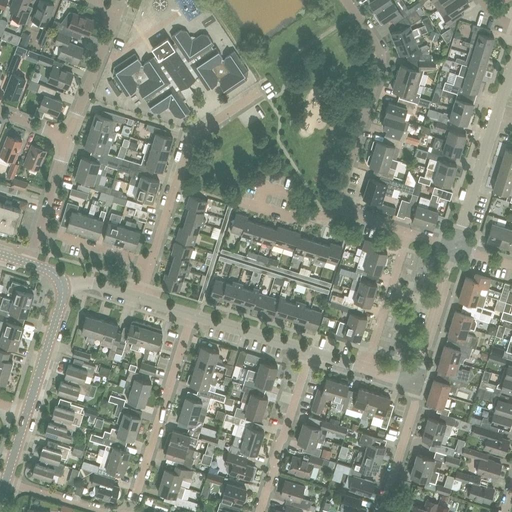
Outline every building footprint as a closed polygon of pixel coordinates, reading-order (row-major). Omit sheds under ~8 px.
[(29,0),(13,0),(10,9),(14,11),(12,17),(26,23),(32,6),(27,5),(29,0)] [(46,25),(54,5),(41,0),(40,0),(32,20),(46,25)] [(203,7),(200,8),(197,0),(186,0),(188,5),(185,6),(190,20),(206,14),(203,7)] [(371,0),(369,1),(376,12),(393,0),(371,0)] [(399,20),(406,16),(411,12),(402,0),(393,0),(376,12),(377,12),(375,13),(381,23),(390,17),(394,23),(399,20)] [(460,9),(469,3),(466,0),(451,0),(444,5),(444,4),(439,8),(437,9),(452,32),(455,23),(454,20),(463,14),(460,9)] [(416,9),(411,12),(406,16),(411,24),(421,17),(416,9)] [(94,21),(74,13),(70,12),(61,23),(54,20),(51,27),(72,36),(75,29),(88,35),(94,21)] [(471,38),(470,42),(490,48),(494,37),(488,35),(490,29),(473,24),(471,30),(473,31),(471,38)] [(395,44),(420,34),(417,27),(411,30),(409,26),(391,33),(395,44)] [(44,44),(49,30),(43,28),(38,42),(44,44)] [(439,28),(432,29),(433,36),(440,35),(439,28)] [(186,30),(180,29),(171,36),(175,42),(172,44),(167,36),(151,47),(156,54),(144,63),(143,65),(140,64),(141,62),(134,53),(114,66),(112,75),(126,95),(136,89),(136,87),(139,87),(139,90),(145,99),(148,97),(149,100),(147,102),(153,111),(159,112),(165,109),(166,109),(169,110),(170,110),(174,115),(180,116),(190,110),(183,100),(194,93),(188,84),(199,77),(207,89),(216,83),(217,81),(220,81),(220,84),(226,93),(245,80),(243,76),(245,75),(243,72),(247,70),(234,50),(225,57),(224,59),(221,58),(222,56),(215,47),(213,48),(211,46),(213,44),(207,35),(201,33),(195,37),(195,36),(191,35),(190,36),(186,30)] [(77,63),(83,49),(68,43),(70,36),(59,31),(54,43),(62,46),(58,55),(77,63)] [(419,57),(419,60),(431,61),(431,54),(423,54),(420,46),(417,47),(416,44),(422,42),(423,38),(422,36),(420,34),(395,44),(400,55),(413,50),(416,57),(419,57)] [(470,47),(468,54),(487,59),(490,48),(470,42),(468,46),(470,47)] [(14,53),(21,56),(24,57),(27,48),(17,44),(14,53)] [(31,49),(28,56),(37,59),(40,52),(31,49)] [(15,71),(21,56),(14,53),(8,68),(15,71)] [(51,65),(53,59),(40,54),(38,60),(51,65)] [(487,59),(468,54),(466,60),(456,57),(455,61),(461,63),(463,64),(483,70),(487,59)] [(435,69),(435,61),(431,61),(419,60),(419,68),(435,69)] [(332,73),(336,70),(332,64),(328,67),(332,73)] [(461,68),(467,70),(465,76),(480,81),(483,70),(463,64),(461,68)] [(400,65),(396,77),(415,83),(418,70),(400,65)] [(67,88),(73,74),(53,66),(47,80),(67,88)] [(17,98),(25,79),(12,74),(4,93),(17,98)] [(477,92),(480,81),(465,76),(457,74),(453,84),(445,81),(442,88),(448,90),(457,93),(459,87),(477,92)] [(417,103),(420,93),(412,90),(415,83),(396,77),(392,90),(410,95),(408,101),(417,103)] [(42,93),(45,86),(40,83),(37,91),(42,93)] [(454,102),(452,108),(470,114),(473,103),(455,98),(457,93),(448,90),(442,88),(440,94),(450,97),(449,101),(454,102)] [(57,114),(62,101),(44,94),(39,107),(57,114)] [(402,120),(403,120),(405,112),(411,114),(414,103),(402,99),(400,105),(389,102),(385,115),(387,115),(402,120)] [(430,118),(437,120),(446,123),(447,118),(467,124),(470,114),(452,108),(450,114),(444,112),(443,114),(432,111),(430,118)] [(95,113),(91,124),(109,130),(110,130),(113,119),(123,123),(125,117),(110,112),(108,118),(95,113)] [(403,141),(405,141),(408,130),(402,128),(405,120),(403,120),(402,120),(387,115),(383,127),(386,128),(384,135),(390,137),(392,137),(403,141)] [(446,123),(437,120),(434,128),(444,131),(446,123)] [(91,124),(88,135),(106,141),(108,134),(111,135),(112,130),(110,130),(109,130),(91,124)] [(153,132),(155,126),(147,124),(145,129),(153,132)] [(449,129),(446,140),(462,145),(466,134),(449,129)] [(169,149),(173,138),(156,132),(152,143),(169,149)] [(0,154),(14,160),(22,141),(8,135),(0,154)] [(103,152),(106,141),(88,135),(88,136),(86,135),(82,145),(103,152)] [(432,145),(430,152),(439,154),(444,156),(445,151),(459,155),(462,145),(446,140),(435,136),(432,145)] [(372,150),(373,150),(373,152),(391,158),(395,146),(401,148),(403,141),(392,137),(390,137),(388,144),(377,140),(375,140),(373,141),(371,148),(372,150)] [(166,160),(169,149),(152,143),(148,142),(144,153),(166,160)] [(38,170),(46,150),(32,145),(24,164),(38,170)] [(511,149),(505,148),(502,158),(511,161),(511,149)] [(426,167),(427,168),(427,167),(453,175),(456,165),(439,160),(439,161),(437,160),(439,154),(430,152),(427,151),(425,157),(429,158),(426,167)] [(103,158),(105,158),(119,163),(121,164),(123,158),(105,152),(103,158)] [(369,165),(375,167),(373,173),(380,176),(392,179),(395,168),(394,168),(396,160),(391,158),(373,152),(372,155),(370,154),(369,155),(367,163),(367,164),(369,165)] [(166,160),(144,153),(141,163),(130,160),(128,166),(141,170),(143,164),(162,170),(166,160)] [(105,165),(117,169),(119,163),(105,158),(103,164),(100,163),(100,162),(81,156),(78,167),(96,173),(98,167),(104,169),(105,165)] [(511,172),(511,161),(502,158),(499,169),(511,172)] [(7,175),(13,177),(18,164),(12,162),(7,175)] [(130,166),(121,164),(119,163),(117,169),(128,172),(130,166)] [(109,193),(111,188),(98,184),(99,180),(95,178),(96,173),(78,167),(76,166),(73,177),(93,183),(93,182),(96,183),(94,189),(109,193)] [(450,186),(453,175),(427,167),(427,168),(424,176),(420,175),(418,181),(429,185),(431,180),(433,180),(433,181),(450,186)] [(511,172),(499,169),(496,179),(511,184),(511,181),(511,172)] [(129,183),(137,186),(137,185),(156,191),(159,181),(135,173),(133,177),(131,177),(129,183)] [(392,179),(380,176),(378,181),(369,178),(365,188),(385,194),(390,195),(392,186),(402,189),(404,183),(392,179)] [(12,185),(25,190),(28,182),(14,178),(12,185)] [(508,194),(511,184),(496,179),(492,190),(508,194)] [(153,202),(156,191),(137,185),(137,186),(134,196),(153,202)] [(433,228),(438,211),(436,210),(439,202),(436,201),(437,195),(443,197),(445,190),(434,186),(430,199),(422,224),(433,228)] [(123,191),(111,188),(109,193),(114,195),(121,197),(123,191)] [(393,214),(396,208),(382,203),(385,194),(365,188),(362,198),(373,201),(371,207),(393,214)] [(87,198),(89,193),(81,190),(79,196),(87,198)] [(414,206),(418,195),(412,193),(408,205),(414,206)] [(125,205),(127,199),(121,197),(114,195),(112,201),(119,203),(125,205)] [(186,207),(189,208),(189,207),(204,212),(207,201),(189,195),(186,207)] [(411,221),(422,224),(430,199),(420,195),(417,204),(411,221)] [(493,196),(490,205),(497,208),(500,198),(493,196)] [(401,199),(396,215),(404,218),(409,201),(401,199)] [(0,227),(13,231),(20,209),(10,206),(11,202),(6,200),(5,204),(0,202),(0,227)] [(66,227),(77,230),(82,213),(77,212),(79,205),(67,201),(63,214),(70,217),(66,227)] [(77,230),(87,233),(93,217),(97,204),(91,203),(88,215),(82,213),(77,230)] [(224,218),(228,219),(232,206),(228,204),(224,218)] [(189,208),(186,218),(204,223),(205,218),(202,217),(204,212),(189,207),(189,208)] [(145,218),(147,211),(135,208),(133,215),(145,218)] [(98,218),(93,217),(87,233),(98,237),(106,211),(101,210),(98,218)] [(230,231),(241,234),(245,219),(246,220),(247,216),(236,213),(230,231)] [(103,238),(114,242),(119,225),(122,215),(117,214),(114,223),(108,222),(103,238)] [(499,244),(504,226),(496,224),(498,218),(487,214),(483,227),(490,229),(486,240),(499,244)] [(228,219),(224,218),(220,217),(217,227),(224,230),(228,219)] [(186,218),(183,228),(182,228),(197,233),(199,227),(202,228),(204,223),(186,218)] [(256,223),(246,220),(245,219),(241,234),(247,236),(246,239),(250,241),(256,223)] [(114,242),(124,245),(131,221),(126,220),(124,227),(119,225),(114,242)] [(135,248),(140,231),(134,230),(136,223),(131,221),(124,245),(135,248)] [(267,226),(256,223),(250,241),(256,242),(257,239),(262,241),(267,226)] [(272,247),(273,244),(277,229),(267,226),(262,241),(268,242),(267,246),(272,247)] [(273,244),(283,247),(289,229),(278,226),(277,229),(273,244)] [(511,228),(504,226),(499,244),(511,248),(511,244),(511,228)] [(194,244),(197,233),(182,228),(183,228),(179,227),(176,238),(194,244)] [(283,247),(294,251),(298,236),(299,236),(300,233),(289,229),(283,247)] [(309,239),(299,236),(298,236),(294,251),(293,254),(298,255),(299,252),(304,254),(309,239)] [(320,243),(309,239),(304,254),(310,256),(309,259),(314,260),(320,243)] [(365,239),(362,249),(360,255),(384,263),(387,252),(381,250),(383,245),(365,239)] [(171,253),(174,254),(175,254),(189,258),(193,247),(175,242),(171,253)] [(336,264),(342,246),(330,242),(329,246),(330,246),(326,260),(336,264)] [(320,259),(326,260),(330,246),(329,246),(320,243),(314,260),(319,262),(320,259)] [(221,252),(234,256),(235,252),(222,248),(221,252)] [(174,254),(171,264),(189,270),(191,265),(187,264),(189,258),(175,254),(174,254)] [(218,259),(233,264),(234,260),(220,255),(218,259)] [(355,272),(360,273),(366,275),(368,270),(380,273),(384,263),(360,255),(355,272)] [(171,264),(168,274),(168,275),(183,280),(184,274),(188,275),(189,270),(171,264)] [(325,266),(322,277),(333,280),(336,269),(325,266)] [(353,277),(350,288),(374,295),(377,285),(358,279),(360,273),(355,272),(341,267),(339,273),(353,277)] [(179,290),(183,280),(168,275),(168,274),(165,273),(161,285),(179,290)] [(465,276),(462,288),(481,294),(479,293),(481,287),(487,289),(491,278),(475,273),(473,279),(465,276)] [(221,300),(222,297),(221,297),(226,282),(215,279),(210,297),(221,300)] [(14,293),(12,300),(30,305),(33,294),(25,291),(27,286),(12,281),(10,285),(9,285),(7,291),(14,293)] [(232,284),(226,282),(221,297),(222,297),(232,300),(237,282),(233,281),(232,284)] [(232,300),(242,303),(247,289),(242,287),(243,284),(237,282),(232,300)] [(505,302),(511,284),(504,282),(499,300),(505,302)] [(252,290),(247,289),(242,303),(252,307),(253,307),(258,292),(259,289),(253,287),(252,290)] [(370,306),(374,295),(350,288),(348,295),(344,294),(343,297),(332,294),(331,300),(342,303),(357,308),(359,304),(355,303),(356,301),(370,306)] [(472,310),(490,316),(492,316),(494,310),(483,307),(486,296),(481,294),(462,288),(458,299),(474,304),(472,310)] [(268,295),(258,292),(253,307),(252,307),(251,310),(263,313),(268,295)] [(279,299),(268,295),(263,313),(274,317),(275,314),(274,313),(279,299)] [(280,295),(279,299),(274,313),(275,314),(285,317),(289,302),(284,300),(285,297),(280,295)] [(0,313),(5,315),(7,309),(9,310),(9,311),(27,316),(30,305),(12,300),(3,297),(1,303),(0,307),(0,306),(0,313)] [(295,320),(301,302),(296,300),(295,304),(289,302),(285,317),(295,320)] [(306,303),(301,302),(295,320),(305,323),(306,323),(311,309),(304,307),(306,303)] [(349,316),(346,323),(363,328),(367,317),(356,314),(357,308),(342,303),(340,309),(343,310),(342,314),(349,316)] [(321,312),(311,309),(306,323),(305,323),(304,326),(316,330),(321,312)] [(490,316),(472,310),(471,316),(455,311),(451,322),(468,327),(468,328),(470,328),(474,329),(476,323),(475,320),(476,318),(489,322),(490,316)] [(511,313),(503,311),(500,318),(504,319),(511,321),(511,313)] [(5,315),(0,313),(0,324),(4,325),(2,332),(20,337),(24,326),(6,320),(5,321),(4,320),(5,315)] [(89,342),(97,318),(86,315),(81,332),(88,334),(85,340),(89,342)] [(96,336),(102,338),(107,321),(97,318),(89,342),(93,343),(96,336)] [(511,328),(511,321),(504,319),(503,325),(510,328),(511,328)] [(133,320),(131,322),(125,339),(132,341),(130,348),(134,349),(142,323),(133,320)] [(118,343),(119,339),(122,332),(116,330),(118,325),(107,321),(102,338),(100,343),(111,347),(112,341),(118,343)] [(466,334),(468,328),(468,327),(451,322),(448,334),(459,337),(457,343),(472,348),(475,349),(478,341),(476,337),(466,334)] [(140,344),(146,346),(153,326),(142,323),(134,349),(138,351),(140,344)] [(360,339),(363,328),(346,323),(345,329),(338,327),(336,332),(329,330),(327,336),(346,341),(348,336),(360,339)] [(153,326),(146,346),(144,353),(148,354),(150,347),(157,349),(160,349),(162,342),(160,341),(162,332),(161,329),(153,326)] [(0,343),(17,348),(20,337),(2,332),(0,338),(0,343)] [(122,355),(126,341),(119,339),(118,343),(116,351),(115,353),(122,355)] [(511,340),(509,340),(506,351),(504,350),(502,356),(508,358),(510,352),(511,352),(511,353),(511,352),(511,340)] [(456,349),(444,345),(440,356),(460,362),(463,363),(464,359),(466,357),(469,358),(472,348),(457,343),(456,349)] [(201,345),(198,355),(222,362),(223,359),(217,357),(219,351),(201,345)] [(492,346),(490,352),(502,356),(504,350),(492,346)] [(73,355),(84,358),(86,353),(75,349),(73,355)] [(113,359),(115,353),(116,351),(110,349),(107,357),(113,359)] [(0,369),(9,372),(13,361),(0,357),(2,351),(0,350),(0,369)] [(242,366),(246,352),(240,350),(236,364),(242,366)] [(504,364),(506,358),(502,356),(490,352),(488,359),(504,364)] [(198,355),(195,364),(213,370),(215,364),(221,366),(222,362),(198,355)] [(258,368),(257,371),(274,377),(277,366),(264,362),(265,358),(258,356),(256,363),(260,364),(258,368)] [(451,372),(449,378),(461,381),(463,376),(460,375),(462,370),(458,369),(460,362),(440,356),(437,368),(451,372)] [(154,375),(157,366),(141,361),(139,370),(154,375)] [(65,376),(76,379),(84,381),(86,375),(91,377),(95,366),(83,362),(81,368),(68,364),(65,376)] [(195,364),(192,374),(216,381),(217,378),(211,376),(213,370),(195,364)] [(497,380),(500,370),(502,370),(503,366),(493,364),(489,378),(497,380)] [(271,387),(274,377),(257,371),(248,368),(243,384),(258,389),(259,384),(271,387)] [(0,381),(6,383),(9,372),(0,369),(0,381)] [(124,387),(131,389),(148,394),(151,382),(140,379),(141,373),(130,369),(124,387)] [(209,383),(215,385),(216,381),(192,374),(192,375),(189,374),(187,383),(207,389),(209,383)] [(500,383),(498,384),(497,385),(495,385),(481,380),(479,387),(485,389),(499,393),(500,388),(511,391),(511,378),(504,376),(502,384),(500,383)] [(326,396),(332,397),(337,381),(326,377),(322,389),(318,388),(311,408),(322,412),(326,396)] [(433,379),(430,391),(447,396),(449,389),(455,392),(457,387),(459,387),(461,381),(449,378),(447,384),(433,379)] [(92,384),(84,381),(76,379),(74,385),(61,381),(57,392),(76,398),(78,392),(89,395),(92,384)] [(349,384),(337,381),(332,397),(338,399),(335,407),(341,409),(349,384)] [(256,394),(258,389),(243,384),(241,390),(244,391),(241,401),(248,403),(264,408),(268,397),(256,394)] [(473,386),(468,402),(474,403),(479,388),(473,386)] [(347,407),(362,412),(364,407),(369,391),(359,387),(355,398),(350,396),(347,407)] [(144,405),(148,394),(131,389),(127,400),(144,405)] [(511,403),(497,399),(499,393),(485,389),(482,398),(492,401),(492,402),(493,405),(496,405),(494,410),(511,416),(511,414),(511,403)] [(207,396),(211,398),(224,402),(226,395),(209,390),(207,396)] [(369,409),(374,411),(380,394),(369,391),(364,407),(362,412),(361,417),(366,418),(369,409)] [(443,407),(447,396),(430,391),(426,402),(438,406),(436,411),(448,415),(450,409),(443,407)] [(108,400),(117,403),(123,405),(125,399),(110,394),(108,400)] [(185,396),(182,407),(205,415),(211,398),(207,396),(199,394),(197,400),(185,396)] [(373,415),(382,418),(380,426),(386,428),(394,405),(388,403),(390,397),(380,394),(374,411),(373,415)] [(52,416),(63,420),(71,422),(73,416),(79,418),(82,407),(70,403),(68,409),(55,405),(52,416)] [(122,417),(120,423),(137,428),(141,417),(130,414),(132,408),(123,405),(117,403),(114,415),(122,417)] [(234,415),(240,417),(245,419),(246,414),(261,419),(264,408),(248,403),(246,409),(236,406),(234,415)] [(205,415),(182,407),(178,419),(190,423),(188,428),(200,432),(205,415)] [(511,416),(494,410),(492,416),(490,415),(487,416),(487,418),(483,416),(480,425),(488,428),(490,422),(508,428),(511,416)] [(458,427),(461,419),(451,416),(448,424),(458,427)] [(243,437),(260,442),(264,431),(252,427),(254,422),(245,419),(240,417),(237,428),(238,429),(236,435),(243,437)] [(428,417),(425,428),(443,433),(446,423),(428,417)] [(77,424),(71,422),(63,420),(61,425),(48,422),(45,433),(69,441),(73,430),(75,430),(77,424)] [(320,427),(323,428),(345,435),(347,428),(322,420),(320,427)] [(303,422),(300,432),(324,439),(326,433),(324,431),(322,430),(323,428),(320,427),(303,422)] [(133,440),(137,428),(120,423),(118,429),(112,427),(108,438),(121,442),(123,436),(133,440)] [(485,434),(487,427),(475,424),(473,430),(485,434)] [(503,432),(487,427),(485,434),(473,430),(472,435),(486,439),(484,447),(504,454),(508,440),(502,438),(503,432)] [(439,444),(443,433),(425,428),(421,438),(439,444)] [(173,430),(172,432),(170,432),(169,433),(166,441),(186,448),(186,447),(188,442),(196,444),(198,438),(173,430)] [(323,443),(324,439),(300,432),(297,441),(315,447),(317,441),(323,443)] [(365,452),(381,457),(385,446),(381,444),(383,439),(362,432),(358,443),(366,446),(365,452)] [(103,444),(105,437),(91,433),(89,440),(103,444)] [(218,438),(203,433),(201,439),(216,444),(218,438)] [(231,444),(228,451),(243,456),(245,450),(257,454),(260,442),(243,437),(240,447),(231,444)] [(177,465),(180,466),(187,468),(190,469),(193,459),(191,458),(194,450),(186,447),(186,448),(166,441),(163,450),(164,452),(166,452),(165,455),(179,459),(177,465)] [(39,457),(50,461),(58,463),(60,457),(66,459),(69,448),(57,444),(56,450),(43,446),(39,457)] [(103,455),(126,463),(130,451),(106,444),(104,450),(103,455)] [(439,452),(447,455),(452,456),(455,449),(442,444),(439,452)] [(481,457),(487,459),(489,454),(464,447),(462,453),(476,457),(480,459),(481,457)] [(324,449),(321,457),(329,459),(331,452),(324,449)] [(378,469),(381,457),(365,452),(359,450),(357,456),(355,457),(352,467),(362,470),(371,473),(373,467),(378,469)] [(226,459),(229,460),(226,468),(228,471),(230,472),(230,473),(252,480),(256,467),(245,463),(247,457),(243,456),(228,451),(226,459)] [(440,467),(442,461),(417,454),(413,464),(434,471),(436,466),(440,467)] [(123,474),(126,463),(103,455),(97,472),(109,476),(111,470),(123,474)] [(320,467),(322,458),(311,455),(309,460),(292,455),(288,470),(309,476),(313,465),(320,467)] [(460,459),(452,456),(447,455),(444,462),(457,466),(460,459)] [(497,477),(501,464),(487,459),(481,457),(480,459),(476,471),(497,477)] [(64,465),(58,463),(50,461),(48,466),(35,462),(32,474),(51,480),(53,473),(61,476),(64,465)] [(165,468),(161,480),(179,485),(181,479),(192,482),(195,470),(190,469),(187,468),(180,466),(177,465),(175,464),(173,471),(165,468)] [(434,471),(413,464),(410,475),(435,483),(439,472),(434,471)] [(360,477),(362,470),(352,467),(351,466),(348,474),(353,475),(349,489),(369,495),(374,482),(360,477)] [(468,482),(470,475),(457,471),(455,478),(468,482)] [(97,472),(95,472),(92,484),(99,486),(96,494),(115,500),(115,499),(117,498),(118,497),(119,496),(120,494),(120,493),(120,491),(120,490),(119,489),(118,488),(119,487),(107,483),(109,476),(97,472)] [(221,484),(223,476),(208,472),(205,479),(221,484)] [(309,510),(312,501),(300,497),(304,485),(285,479),(280,495),(287,497),(285,502),(309,510)] [(176,497),(179,485),(161,480),(158,491),(176,497)] [(495,492),(492,491),(493,488),(472,481),(470,487),(468,488),(467,489),(466,491),(467,493),(468,495),(468,496),(489,502),(490,499),(492,500),(495,492)] [(246,495),(244,494),(246,489),(227,483),(222,497),(223,497),(221,501),(231,504),(232,500),(241,503),(242,501),(244,501),(245,501),(246,496),(246,495)] [(81,495),(84,486),(77,484),(75,493),(81,495)] [(448,495),(451,488),(438,484),(435,491),(448,495)] [(344,493),(344,495),(340,506),(347,508),(345,511),(366,511),(367,510),(365,510),(366,508),(359,506),(362,498),(344,493)] [(434,511),(437,503),(426,500),(424,508),(413,505),(411,511),(434,511)] [(231,505),(231,504),(221,501),(221,502),(220,501),(216,511),(234,511),(230,511),(232,505),(231,505)]
